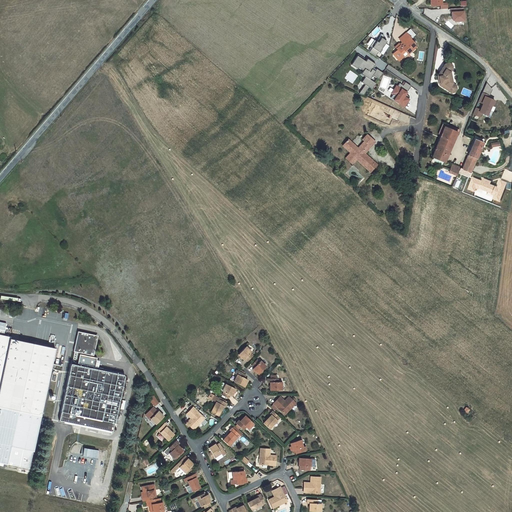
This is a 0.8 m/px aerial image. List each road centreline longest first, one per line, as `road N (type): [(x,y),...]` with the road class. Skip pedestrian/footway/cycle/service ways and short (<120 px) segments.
road 1 (residential): [(0,297),(74,304),(106,322),(194,447)]
road 2 (unclassified): [(0,178),(151,0)]
road 3 (unknown): [(436,28),(412,169),(377,154)]
road 4 (unclassified): [(392,0),(463,46),(511,94)]
